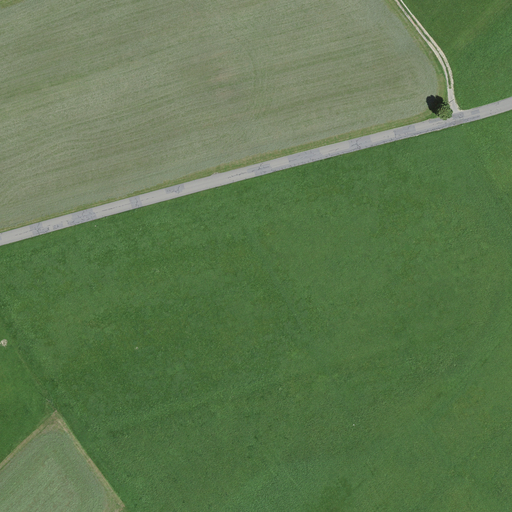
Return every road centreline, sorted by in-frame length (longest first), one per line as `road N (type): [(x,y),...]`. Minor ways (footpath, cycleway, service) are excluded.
road 1 (tertiary): [(0,239),(511,104)]
road 2 (track): [(511,305),(467,375),(315,511)]
road 3 (track): [(397,0),(443,64),(454,141),(511,253)]
